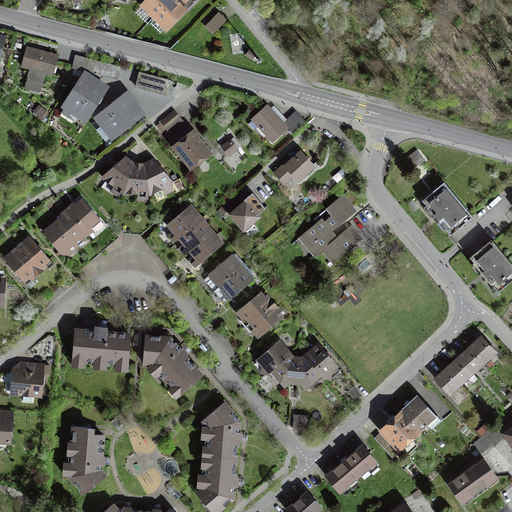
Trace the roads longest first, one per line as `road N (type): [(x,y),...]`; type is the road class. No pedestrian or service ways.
road 1 (residential): [(310,466),(151,283),(128,277),(92,285),(0,362)]
road 2 (secondary): [(0,14),(298,95)]
road 3 (residential): [(389,118),(374,186),(472,311)]
road 4 (residential): [(472,311),(310,466)]
road 5 (secondary): [(389,118),(511,150)]
